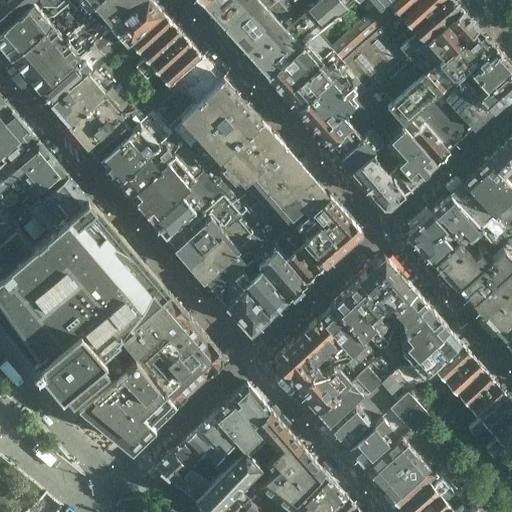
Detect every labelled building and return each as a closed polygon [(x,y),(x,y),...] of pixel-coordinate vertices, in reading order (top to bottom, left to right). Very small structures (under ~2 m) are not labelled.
[(0,0),(0,42),(10,54),(64,9),(73,19),(93,0),(0,0)] [(92,41),(138,0),(93,0),(73,19),(64,9),(10,54),(40,88),(94,43),(92,41)] [(108,59),(131,39),(162,11),(152,0),(138,0),(92,41),(94,43),(103,53),(108,59)] [(329,0),(201,0),(268,74),(302,44),(316,32),(327,22),(340,11),(329,0)] [(352,0),(329,0),(340,11),(352,0)] [(341,60),(409,0),(382,0),(380,2),(340,37),(330,46),(332,49),(341,60)] [(366,89),(403,56),(386,37),(406,19),(419,33),(417,35),(414,32),(399,44),(406,53),(460,6),(454,0),(409,0),(341,60),(343,62),(355,76),(366,89)] [(460,72),(467,66),(493,42),(477,24),(460,6),(406,53),(403,56),(366,89),(355,76),(307,118),(330,143),(352,168),(370,152),(369,150),(380,140),(369,127),(371,125),(367,120),(380,109),(397,128),(403,123),(411,116),(415,112),(439,91),(460,72)] [(201,54),(162,11),(131,39),(144,55),(137,62),(147,74),(155,67),(169,83),(201,54)] [(340,37),(327,22),(316,32),(330,46),(340,37)] [(486,88),(511,63),(511,61),(493,42),(467,66),(473,72),(466,78),(476,89),(482,83),(486,88)] [(50,100),(103,53),(94,43),(40,88),(50,100)] [(284,92),(318,62),(302,44),(268,74),(284,92)] [(343,62),(341,60),(332,49),(325,56),(330,62),(323,68),(318,62),(284,92),(295,105),(343,62)] [(69,122),(122,77),(108,59),(103,53),(50,100),(69,122)] [(183,90),(211,65),(201,54),(169,83),(163,88),(168,94),(179,85),(183,90)] [(307,118),(355,76),(343,62),(295,105),(307,118)] [(493,107),(511,89),(511,63),(486,88),(480,93),(493,107)] [(183,111),(222,76),(211,65),(183,90),(187,94),(176,103),(183,111)] [(493,107),(480,93),(476,89),(466,78),(460,72),(439,91),(472,126),(493,107)] [(206,168),(261,120),(222,76),(183,111),(168,124),(174,131),(184,143),(205,167),(206,168)] [(88,143),(140,99),(122,77),(69,122),(88,143)] [(472,126),(439,91),(415,112),(423,121),(448,148),(472,126)] [(98,155),(154,108),(144,96),(140,99),(88,143),(98,155)] [(38,137),(5,99),(0,103),(0,165),(9,158),(11,160),(38,137)] [(118,179),(174,131),(168,124),(154,108),(98,155),(118,179)] [(435,160),(403,123),(397,128),(380,109),(367,120),(371,125),(383,137),(399,158),(397,160),(414,180),(435,160)] [(448,148),(423,121),(419,125),(411,116),(403,123),(435,160),(448,148)] [(240,183),(284,144),(261,119),(261,120),(206,168),(220,186),(233,175),(240,183)] [(129,191),(184,143),(174,131),(118,179),(129,191)] [(26,207),(67,172),(38,137),(11,160),(9,158),(0,165),(0,235),(28,211),(26,207)] [(414,180),(397,160),(399,158),(383,137),(380,140),(369,150),(370,152),(352,168),(382,204),(388,204),(414,180)] [(511,143),(508,138),(497,148),(511,164),(511,143)] [(149,215),(179,189),(205,167),(184,143),(129,191),(149,215)] [(271,242),(296,220),(327,193),(284,144),(240,183),(233,175),(220,186),(229,197),(223,202),(231,211),(237,219),(189,262),(203,279),(245,243),(253,236),(260,229),(271,242)] [(511,165),(511,164),(497,148),(487,158),(502,175),(511,165)] [(511,185),(502,175),(487,158),(474,170),(462,182),(510,233),(511,231),(511,185)] [(174,245),(207,216),(223,202),(229,197),(220,186),(206,168),(205,167),(179,189),(196,208),(166,235),(174,245)] [(0,268),(87,195),(67,172),(26,207),(28,211),(0,235),(0,268)] [(510,233),(462,182),(450,192),(450,193),(482,227),(498,245),(510,233)] [(166,235),(196,208),(179,189),(149,215),(166,235)] [(359,231),(359,226),(328,192),(327,193),(296,220),(298,222),(293,227),(297,231),(324,262),(359,231)] [(482,227),(450,193),(431,209),(451,231),(457,237),(463,244),(482,227)] [(119,332),(168,290),(87,195),(0,268),(0,315),(58,385),(72,397),(75,400),(76,400),(123,358),(109,340),(119,332)] [(444,237),(451,231),(431,209),(410,228),(409,235),(432,260),(450,244),(444,237)] [(189,262),(237,219),(231,211),(220,221),(223,226),(219,230),(207,216),(174,245),(189,262)] [(481,260),(498,245),(482,227),(463,244),(457,237),(450,244),(432,260),(456,285),(482,261),(481,260)] [(271,242),(260,229),(253,236),(263,249),(271,242)] [(324,262),(297,231),(291,237),(298,245),(294,248),(314,271),(324,262)] [(470,301),(511,262),(511,231),(510,233),(498,245),(481,260),(482,261),(456,285),(470,301)] [(214,291),(233,274),(246,263),(240,256),(250,248),(245,243),(203,279),(214,291)] [(314,271),(294,248),(290,252),(283,244),(277,249),(304,279),(314,271)] [(304,279),(277,249),(275,246),(264,257),(259,252),(252,258),(286,297),(290,293),(295,298),(309,285),(304,280),(304,279)] [(415,288),(387,258),(379,257),(357,277),(357,278),(389,313),(394,308),(415,288)] [(252,258),(246,263),(233,274),(244,286),(268,313),(286,297),(252,258)] [(481,313),(511,284),(511,262),(470,301),(481,313)] [(221,308),(244,286),(233,274),(214,291),(220,298),(215,302),(221,308)] [(389,313),(357,278),(344,290),(384,335),(389,341),(395,335),(390,329),(397,323),(389,313)] [(511,284),(481,313),(504,338),(511,330),(511,284)] [(268,313),(244,286),(221,308),(240,331),(245,326),(250,331),(268,313)] [(408,330),(432,307),(415,288),(394,308),(403,319),(401,321),(408,330)] [(221,351),(168,290),(119,332),(133,350),(174,401),(221,358),(221,351)] [(384,335),(344,290),(331,302),(359,334),(366,329),(377,341),(384,335)] [(359,334),(331,302),(318,315),(346,346),(359,334)] [(416,356),(448,326),(432,307),(408,330),(404,333),(410,338),(405,343),(409,348),(403,354),(405,356),(409,360),(415,354),(416,356)] [(380,378),(366,363),(363,366),(346,346),(318,315),(275,354),(276,355),(275,359),(275,360),(296,385),(317,409),(327,421),(355,395),(358,399),(380,378)] [(422,375),(461,340),(448,326),(416,356),(415,354),(409,360),(405,356),(380,378),(391,392),(400,383),(406,390),(412,385),(422,375)] [(444,378),(472,353),(461,340),(422,375),(428,381),(439,372),(444,378)] [(174,401),(133,350),(123,358),(76,400),(130,444),(174,401)] [(445,401),(484,366),(472,353),(444,378),(450,384),(439,394),(445,401)] [(467,404),(495,379),(484,366),(445,401),(451,407),(462,398),(467,404)] [(347,444),(387,408),(397,398),(391,392),(380,378),(358,399),(355,395),(327,421),(347,444)] [(468,426),(507,392),(495,379),(467,404),(473,410),(462,420),(468,426)] [(275,447),(253,423),(269,407),(248,381),(244,381),(212,410),(244,445),(260,465),(276,448),(275,447)] [(434,410),(423,397),(412,385),(406,390),(397,398),(387,408),(401,423),(405,419),(410,424),(419,416),(423,421),(434,410)] [(490,430),(511,410),(511,397),(507,392),(468,426),(474,433),(485,423),(490,430)] [(251,474),(244,482),(282,511),(288,505),(324,468),(302,443),(291,431),(269,407),(253,423),(275,447),(276,448),(260,465),(251,474)] [(361,460),(401,424),(401,423),(387,408),(347,444),(361,460)] [(244,445),(212,410),(184,437),(201,453),(203,452),(221,469),(227,462),(221,456),(226,451),(223,448),(226,445),(235,454),(244,445)] [(491,452),(511,433),(511,410),(490,430),(496,436),(486,446),(491,452)] [(398,503),(426,478),(452,454),(423,421),(419,416),(410,424),(365,465),(376,477),(388,491),(398,503)] [(221,469),(203,452),(201,453),(184,437),(172,448),(156,464),(175,480),(195,495),(221,469)] [(251,474),(260,465),(244,445),(235,454),(227,462),(221,469),(195,495),(215,511),(237,489),(244,482),(251,474)] [(405,511),(413,511),(464,466),(458,459),(431,484),(426,478),(398,503),(405,511)] [(437,511),(474,478),(469,472),(464,466),(413,511),(437,511)] [(325,511),(345,493),(324,468),(288,505),(295,511),(325,511)] [(461,511),(485,491),(474,478),(437,511),(461,511)] [(215,511),(236,511),(244,504),(239,500),(244,494),(237,489),(215,511)] [(492,511),(499,506),(485,491),(461,511),(492,511)] [(348,511),(356,505),(345,493),(325,511),(348,511)] [(267,511),(250,498),(244,504),(236,511),(267,511)] [(511,511),(511,501),(503,510),(504,511),(511,511)]
